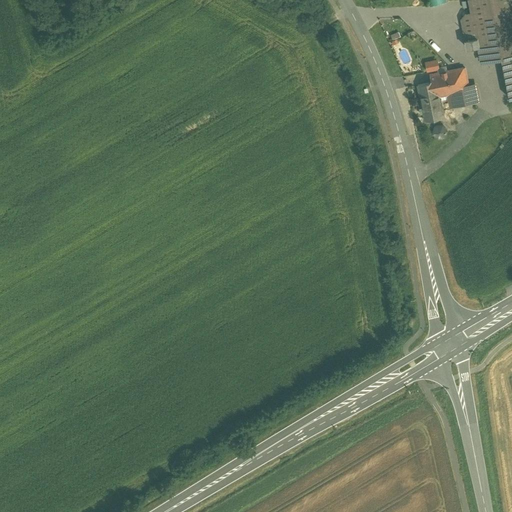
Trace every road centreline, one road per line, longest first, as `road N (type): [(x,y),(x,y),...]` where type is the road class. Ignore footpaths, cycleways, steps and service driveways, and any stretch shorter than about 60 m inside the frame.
road 1 (secondary): [(436,343),(160,511)]
road 2 (secondary): [(172,511),(441,359)]
road 3 (secondary): [(343,0),(389,102),(408,175)]
road 4 (secondary): [(408,175),(436,343)]
road 5 (secondary): [(457,331),(408,175)]
road 6 (unknown): [(511,67),(407,169)]
